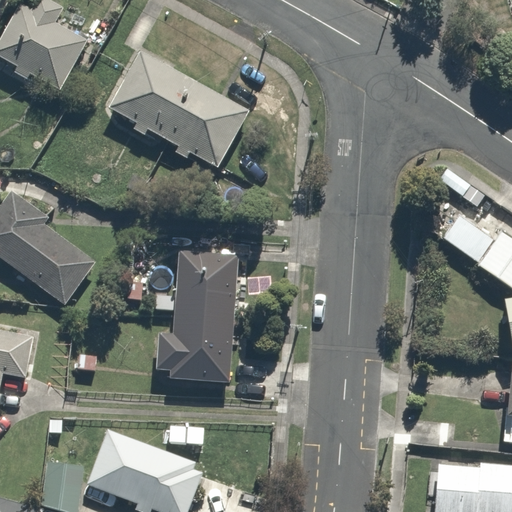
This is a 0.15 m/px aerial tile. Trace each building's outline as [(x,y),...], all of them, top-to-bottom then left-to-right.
[(0,45),(0,57),(17,68),(13,75),(28,83),(32,76),(62,92),(89,44),(56,26),(65,10),(47,0),(36,0),(30,12),(22,7),(0,45)] [(152,131),(179,145),(175,153),(191,161),(195,154),(221,168),(251,112),(141,53),(111,109),(137,123),(133,130),(148,138),(152,131)] [(448,169),(439,180),(478,207),(485,195),(448,169)] [(48,218),(13,192),(0,210),(0,256),(67,305),(97,264),(44,224),(48,218)] [(460,212),(441,239),(511,289),(511,234),(504,229),(497,238),(460,212)] [(157,374),(174,375),(173,383),(233,386),(239,256),(180,253),(176,330),(159,329),(157,374)] [(34,331),(0,325),(0,409),(6,375),(26,378),(34,331)] [(109,431),(89,486),(160,511),(187,511),(205,465),(109,431)] [(82,511),(88,465),(49,460),(43,508),(80,511),(82,511)] [(511,511),(511,465),(440,461),(436,511),(511,511)] [(44,511),(45,511),(0,499),(0,511),(44,511)]
